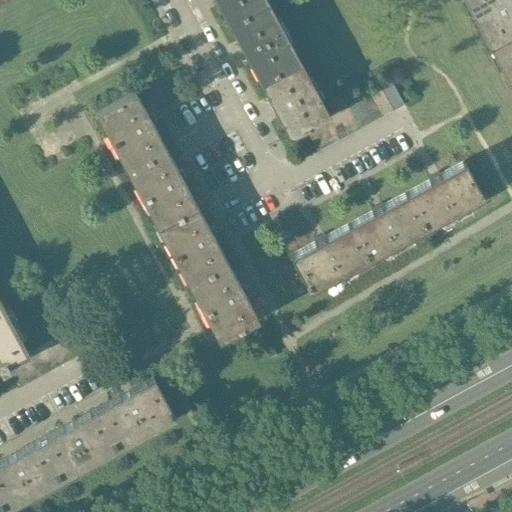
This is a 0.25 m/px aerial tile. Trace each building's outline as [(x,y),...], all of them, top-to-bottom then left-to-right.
[(264,0),(216,0),(228,22),(266,1),(264,0)] [(511,0),(464,0),(488,43),(511,30),(511,0)] [(266,1),(228,22),(241,45),(239,46),(245,56),(247,55),(259,79),(296,59),(266,1)] [(511,30),(488,43),(511,87),(511,30)] [(296,59),(259,79),(272,101),(270,102),(276,113),(277,112),(290,135),(304,127),(315,122),(326,116),(329,114),(328,112),(326,113),(296,59)] [(390,81),(379,87),(391,110),(402,104),(390,81)] [(379,87),(368,92),(380,115),(391,110),(379,87)] [(134,90),(94,111),(122,163),(162,142),(134,90)] [(368,92),(357,98),(370,121),(380,115),(368,92)] [(370,121),(357,98),(347,104),(359,127),(370,121)] [(347,104),(336,110),(348,133),(359,127),(347,104)] [(336,110),(329,114),(326,116),(338,138),(348,133),(336,110)] [(326,116),(315,122),(327,144),(338,138),(326,116)] [(315,122),(304,127),(316,150),(327,144),(315,122)] [(162,142),(122,163),(152,219),(192,197),(162,142)] [(438,171),(427,177),(428,179),(404,192),(424,228),(482,196),(463,160),(439,173),(438,171)] [(380,202),(370,208),(371,210),(348,223),(367,258),(424,228),(404,192),(382,204),(380,202)] [(192,197),(152,219),(184,277),(224,256),(192,197)] [(323,233),(312,239),(314,241),(290,254),(309,290),(367,258),(348,223),(324,235),(323,233)] [(224,256),(184,277),(217,339),(257,318),(224,256)] [(0,300),(0,366),(15,358),(26,352),(28,352),(0,300)] [(91,317),(79,324),(91,347),(103,340),(91,317)] [(79,324),(69,329),(82,352),(91,347),(79,324)] [(69,329),(58,335),(70,358),(82,352),(69,329)] [(58,335),(47,341),(59,364),(70,358),(58,335)] [(47,341),(37,347),(49,370),(59,364),(47,341)] [(271,346),(265,349),(268,356),(275,352),(271,346)] [(37,347),(28,352),(26,352),(38,375),(49,370),(37,347)] [(26,352),(15,358),(28,381),(38,375),(26,352)] [(15,358),(0,366),(0,369),(0,370),(6,367),(17,387),(28,381),(15,358)] [(153,377),(96,408),(117,447),(174,416),(153,377)] [(96,408),(38,439),(59,479),(117,447),(96,408)] [(38,439),(1,459),(0,459),(0,507),(2,510),(59,479),(38,439)]
